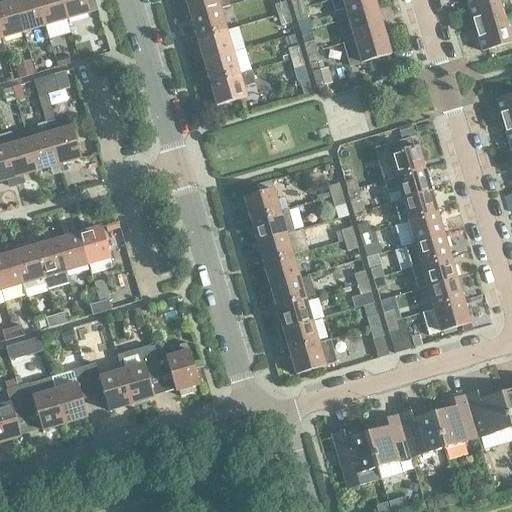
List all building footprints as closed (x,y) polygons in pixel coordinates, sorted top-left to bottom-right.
[(23,34),(14,2),(13,0),(2,0),(4,5),(0,6),(0,36),(1,40),(23,34)] [(36,0),(22,0),(14,2),(23,34),(45,27),(36,0)] [(60,0),(36,0),(45,27),(67,21),(60,0)] [(60,0),(67,21),(89,14),(85,0),(60,0)] [(85,0),(89,14),(97,12),(93,0),(85,0)] [(184,0),(190,19),(220,10),(229,7),(227,0),(184,0)] [(301,0),(296,0),(291,2),(294,12),(304,9),(301,0)] [(348,20),(377,11),(374,0),(334,0),(331,1),(334,13),(345,10),(348,20)] [(466,0),(469,8),(495,0),(466,0)] [(495,0),(469,8),(475,30),(505,21),(498,0),(495,0)] [(288,14),(285,3),(274,6),(277,17),(288,14)] [(304,9),(294,12),(297,22),(307,19),(304,9)] [(196,41),(226,32),(220,10),(190,19),(196,41)] [(377,11),(348,20),(354,42),(384,33),(377,11)] [(288,14),(277,17),(280,27),(291,24),(288,14)] [(505,21),(475,30),(482,53),(511,44),(505,21)] [(203,62),(233,54),(226,32),(196,41),(203,62)] [(384,33),(354,42),(344,45),(347,57),(358,53),(361,64),(391,56),(384,33)] [(314,42),(304,45),(303,45),(306,56),(317,53),(314,42)] [(301,57),(298,47),(287,50),(290,60),(301,57)] [(317,53),(306,56),(309,66),(320,63),(317,53)] [(209,84),(239,75),(233,54),(203,62),(209,84)] [(54,61),(57,69),(69,65),(66,57),(54,61)] [(301,57),(290,60),(293,71),(304,67),(301,57)] [(34,75),(30,63),(14,68),(17,80),(34,75)] [(312,73),(313,78),(316,87),(316,89),(331,84),(327,69),(324,70),(312,73)] [(209,84),(216,107),(246,98),(243,88),(254,85),(251,72),(239,75),(209,84)] [(38,98),(47,96),(58,92),(69,89),(64,73),(33,82),(38,98)] [(11,89),(4,91),(7,102),(14,100),(11,89)] [(503,124),(511,121),(511,96),(496,101),(503,124)] [(45,124),(60,172),(68,170),(66,164),(81,160),(71,129),(58,133),(54,121),(45,124)] [(511,145),(511,121),(503,124),(509,146),(511,145)] [(40,138),(27,142),(36,173),(50,169),(52,175),(60,172),(45,124),(37,126),(40,138)] [(10,134),(2,136),(16,185),(24,183),(22,177),(36,173),(27,142),(14,145),(10,134)] [(16,185),(2,136),(0,136),(0,183),(6,182),(8,188),(16,185)] [(384,183),(395,180),(425,171),(418,148),(414,149),(411,139),(374,150),(384,183)] [(425,171),(395,180),(384,183),(387,194),(398,191),(401,201),(431,193),(425,171)] [(347,194),(357,191),(354,180),(344,183),(347,194)] [(331,198),(341,195),(338,185),(328,188),(331,198)] [(250,222),(280,213),(273,191),(243,199),(250,222)] [(357,191),(347,194),(350,204),(360,201),(357,191)] [(402,225),(408,223),(437,215),(431,193),(401,201),(395,203),(402,225)] [(341,195),(331,198),(338,221),(348,218),(341,195)] [(280,213),(250,222),(256,244),(286,235),(295,232),(289,211),(280,213)] [(437,215),(408,223),(414,245),(444,236),(437,215)] [(360,237),(370,234),(367,224),(357,227),(360,237)] [(101,229),(78,235),(87,266),(110,260),(101,229)] [(344,242),(354,239),(351,229),(341,232),(344,242)] [(370,234),(360,237),(363,247),(373,244),(370,234)] [(78,235),(56,242),(66,273),(87,266),(78,235)] [(286,235),(256,244),(263,266),(293,257),(286,235)] [(411,270),(420,267),(450,258),(444,236),(414,245),(405,248),(411,270)] [(354,239),(344,242),(350,264),(361,261),(354,239)] [(69,284),(66,273),(56,242),(35,248),(47,291),(69,284)] [(13,255),(22,286),(25,297),(47,291),(35,248),(13,255)] [(0,292),(22,286),(13,255),(0,258),(0,292)] [(293,257),(263,266),(269,288),(299,279),(293,257)] [(450,258),(420,267),(411,270),(418,292),(427,289),(457,280),(450,258)] [(380,268),(370,271),(373,281),(383,278),(380,268)] [(357,286),(367,283),(364,273),(354,276),(357,286)] [(299,279),(269,288),(276,310),(306,301),(305,299),(314,296),(309,277),(299,280),(299,279)] [(373,281),(376,291),(386,288),(383,278),(373,281)] [(433,311),(463,302),(457,280),(427,289),(433,311)] [(360,296),(355,298),(358,309),(373,304),(367,283),(357,286),(360,296)] [(386,325),(396,322),(390,300),(379,303),(386,325)] [(111,311),(108,301),(98,304),(101,314),(111,311)] [(306,301),(276,310),(282,332),(312,323),(306,301)] [(428,337),(440,334),(470,325),(463,302),(433,311),(422,314),(428,337)] [(92,317),(101,314),(98,304),(89,307),(92,317)] [(373,304),(358,309),(361,321),(366,319),(369,330),(380,327),(373,304)] [(64,314),(55,317),(58,327),(67,324),(64,314)] [(48,330),(58,327),(55,317),(45,319),(48,330)] [(386,325),(389,335),(399,332),(396,322),(386,325)] [(312,323),(282,332),(289,353),(318,345),(312,323)] [(20,327),(11,330),(14,340),(23,337),(20,327)] [(380,327),(369,330),(372,340),(383,337),(380,327)] [(5,343),(14,340),(11,330),(2,332),(5,343)] [(72,331),(64,334),(66,344),(75,341),(72,331)] [(389,335),(392,348),(394,355),(405,352),(399,332),(389,335)] [(318,345),(289,353),(295,376),(337,364),(330,341),(318,345)] [(189,353),(188,353),(186,345),(178,347),(181,355),(166,359),(162,345),(150,348),(158,375),(169,371),(175,393),(178,392),(179,398),(197,393),(195,387),(199,386),(189,353)] [(147,378),(158,375),(150,348),(117,358),(121,373),(131,406),(154,399),(147,378)] [(95,365),(84,368),(91,394),(102,391),(109,412),(131,406),(121,373),(99,379),(95,365)] [(73,372),(51,379),(64,425),(87,419),(81,397),(91,394),(84,368),(73,371),(73,372)] [(28,384),(17,388),(25,414),(36,411),(42,432),(64,425),(51,379),(28,385),(28,384)] [(14,417),(25,414),(17,388),(5,391),(9,404),(0,406),(0,444),(20,438),(14,417)] [(511,430),(511,429),(511,391),(500,395),(511,430)] [(477,394),(465,397),(477,440),(511,430),(500,395),(479,401),(477,394)] [(444,450),(477,440),(465,397),(446,403),(449,410),(434,415),(444,450)] [(405,442),(410,460),(444,450),(434,415),(412,421),(410,413),(398,417),(405,442)] [(394,445),(405,442),(398,417),(386,420),(388,428),(367,434),(377,470),(378,470),(400,463),(394,445)] [(352,439),(349,431),(330,437),(346,491),(381,481),(378,470),(377,470),(367,434),(352,439)]
